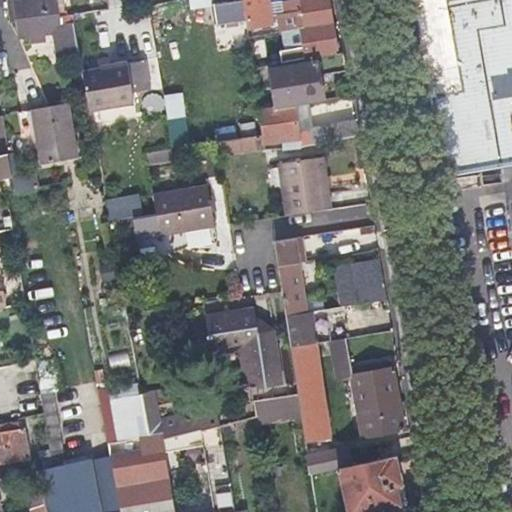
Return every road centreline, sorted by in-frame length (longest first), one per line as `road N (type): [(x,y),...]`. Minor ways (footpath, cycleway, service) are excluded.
road 1 (tertiary): [(348,0),(444,511)]
road 2 (unknown): [(387,208),(236,235)]
